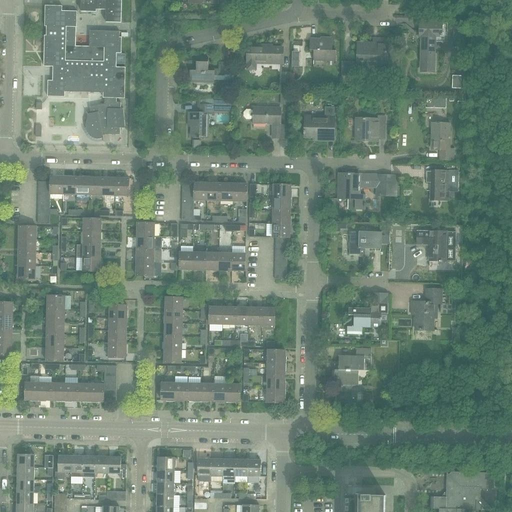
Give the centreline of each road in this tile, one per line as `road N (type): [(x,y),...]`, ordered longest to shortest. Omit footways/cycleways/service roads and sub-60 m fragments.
road 1 (residential): [(162,164),(165,62),(172,51),(298,17)]
road 2 (residential): [(4,162),(8,0)]
road 3 (residential): [(4,162),(162,164)]
road 4 (residential): [(309,436),(310,281)]
road 5 (residential): [(162,164),(312,167)]
road 6 (residential): [(411,511),(401,482),(283,475)]
road 7 (tertiary): [(139,430),(283,435)]
road 8 (tertiary): [(0,426),(139,430)]
